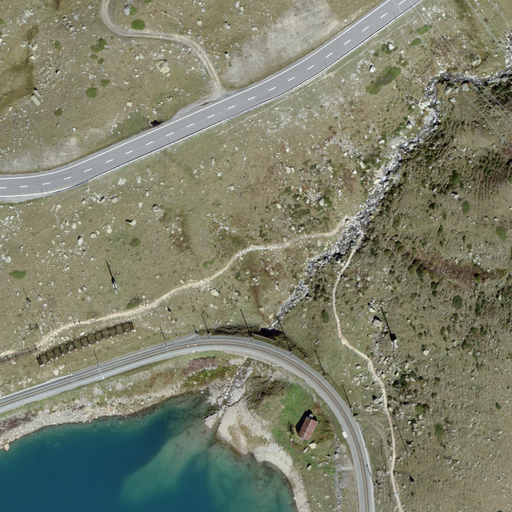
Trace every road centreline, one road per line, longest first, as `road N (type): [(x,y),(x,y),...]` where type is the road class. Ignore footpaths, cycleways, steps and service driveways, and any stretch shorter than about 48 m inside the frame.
road 1 (primary): [(406,0),(279,85),(70,177),(0,188)]
road 2 (track): [(228,108),(201,54),(178,38),(118,33),(105,18),(106,0)]
